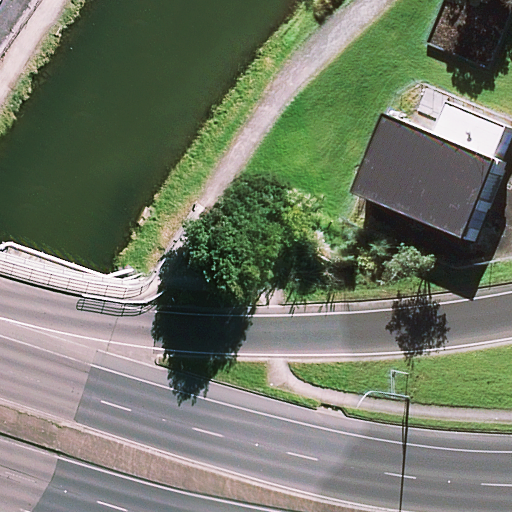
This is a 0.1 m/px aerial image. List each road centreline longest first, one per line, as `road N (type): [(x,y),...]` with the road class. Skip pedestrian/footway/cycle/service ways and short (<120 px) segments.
road 1 (secondary): [(0,365),(293,450),(430,476),(511,479)]
road 2 (trunk): [(0,324),(38,315),(175,335),(335,336),(511,317)]
